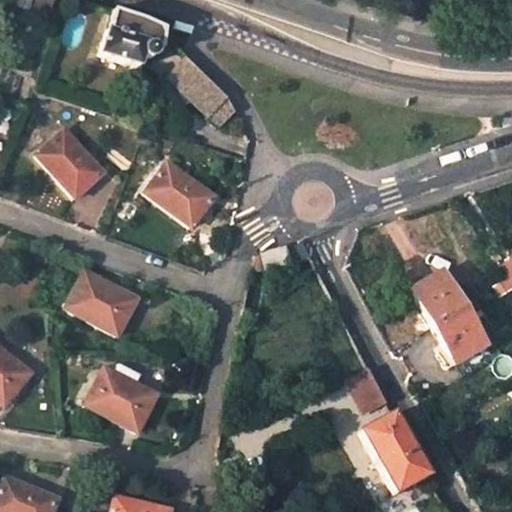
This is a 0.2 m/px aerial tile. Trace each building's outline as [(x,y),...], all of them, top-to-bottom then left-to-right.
[(50,14),(53,0),(18,0),(17,7),(50,14)] [(108,12),(95,63),(133,74),(134,72),(145,75),(148,63),(150,63),(152,54),(157,54),(160,32),(137,23),(108,12)] [(186,59),(178,50),(155,76),(216,130),(232,111),(226,98),(186,59)] [(75,160),(80,155),(60,133),(31,158),(71,203),(94,181),(75,160)] [(75,160),(94,181),(99,176),(80,155),(75,160)] [(206,205),(183,189),(187,184),(161,166),(139,198),(188,231),(206,205)] [(187,184),(183,189),(206,205),(209,200),(187,184)] [(283,250),(259,255),(263,269),(286,264),(283,250)] [(111,340),(128,308),(104,295),(107,289),(81,275),(60,312),(111,340)] [(458,315),(437,278),(408,295),(429,332),(458,315)] [(107,289),(104,295),(128,308),(132,302),(107,289)] [(429,332),(451,370),(480,353),(458,315),(429,332)] [(0,370),(0,366),(2,364),(0,362),(0,407),(18,385),(0,370)] [(2,364),(0,366),(0,370),(18,385),(22,381),(2,364)] [(121,389),(124,384),(99,371),(79,408),(132,434),(148,402),(121,389)] [(364,411),(382,401),(366,371),(347,382),(364,411)] [(121,389),(148,402),(151,397),(124,384),(121,389)] [(390,416),(356,434),(390,497),(424,478),(407,446),(390,416)] [(0,480),(0,511),(45,511),(47,507),(24,497),(26,491),(0,480)] [(47,507),(50,502),(26,491),(24,497),(47,507)] [(135,511),(137,506),(107,500),(104,511),(135,511)]
